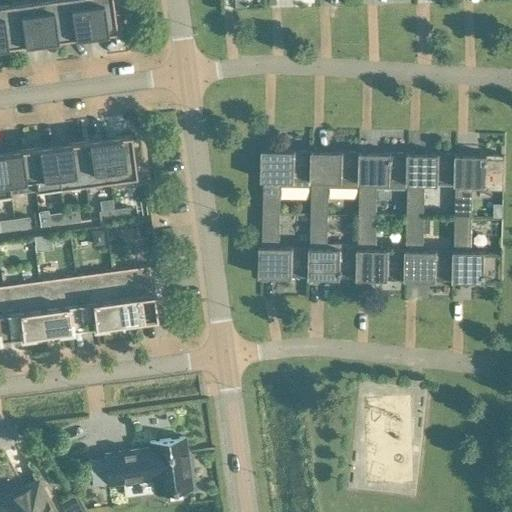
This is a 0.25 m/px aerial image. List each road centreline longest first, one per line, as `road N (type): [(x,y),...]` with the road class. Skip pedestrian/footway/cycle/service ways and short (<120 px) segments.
road 1 (residential): [(186,77),(267,66),(511,80)]
road 2 (residential): [(186,77),(227,360)]
road 3 (residential): [(227,360),(308,350),(489,366)]
road 4 (residential): [(0,391),(227,360)]
road 5 (residential): [(0,102),(186,77)]
road 6 (residential): [(227,360),(246,511)]
